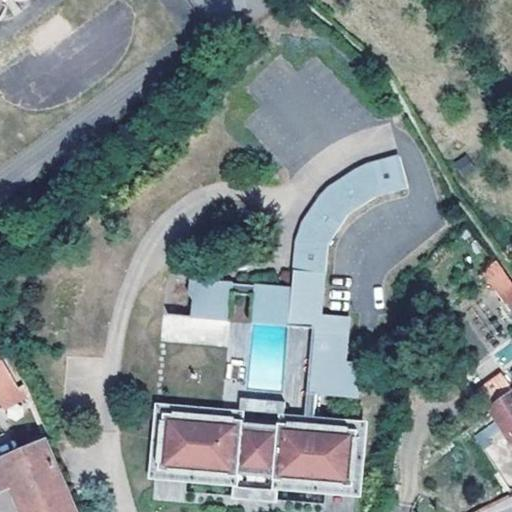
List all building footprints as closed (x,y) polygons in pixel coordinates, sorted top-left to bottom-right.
[(207,301),(205,318),(236,321),(239,291),(261,294),(257,324),(315,331),(306,420),(280,418),(280,428),(246,426),(246,416),(161,411),(157,476),(242,482),(242,473),(278,475),(277,484),(362,490),(365,424),(315,420),(317,393),(357,398),(360,365),(344,364),(347,321),(322,319),(327,245),(348,213),(375,195),(408,186),(399,154),(366,161),(356,167),(328,185),(320,194),(302,221),(297,241),(293,286),(194,277),(191,292),(199,300),(207,301)] [(506,310),(511,307),(511,283),(499,259),(482,268),(506,310)] [(0,405),(2,409),(27,395),(23,386),(19,388),(0,350),(0,405)] [(490,407),(511,391),(511,386),(505,375),(480,392),(490,407)] [(511,391),(490,407),(511,442),(511,391)] [(492,423),(473,435),(481,448),(500,436),(492,423)] [(77,511),(47,441),(0,460),(0,462),(22,511),(77,511)]
